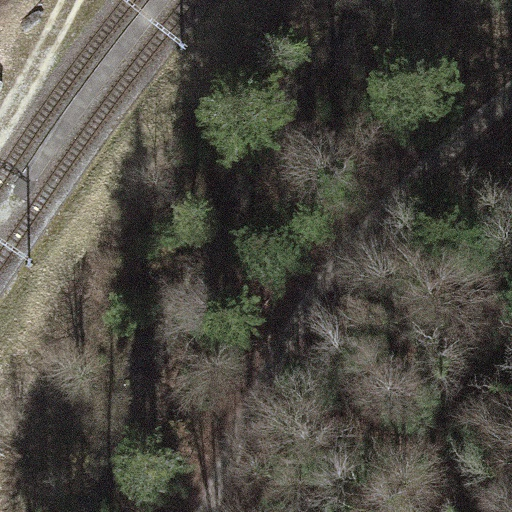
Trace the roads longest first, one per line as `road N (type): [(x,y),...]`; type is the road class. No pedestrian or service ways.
road 1 (track): [(511,108),(354,285),(242,511)]
road 2 (track): [(0,135),(71,0)]
